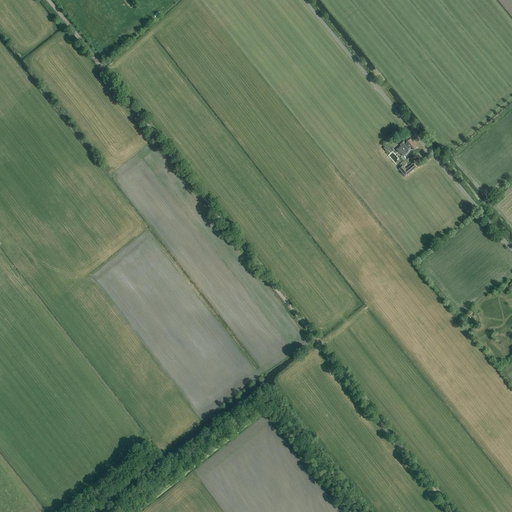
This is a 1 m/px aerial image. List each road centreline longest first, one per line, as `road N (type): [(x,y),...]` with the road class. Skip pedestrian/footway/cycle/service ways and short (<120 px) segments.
road 1 (track): [(448,511),(46,0)]
road 2 (unclassified): [(511,252),(302,0)]
